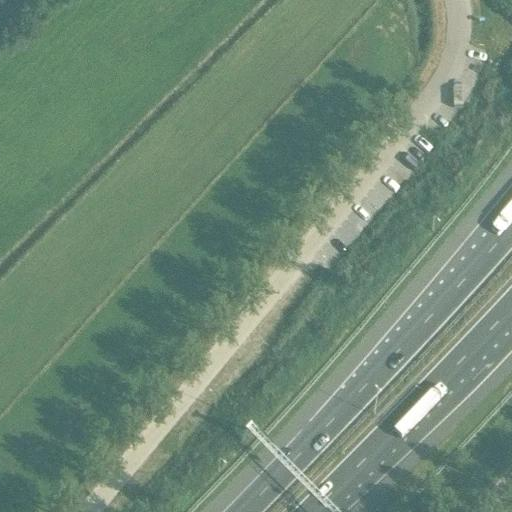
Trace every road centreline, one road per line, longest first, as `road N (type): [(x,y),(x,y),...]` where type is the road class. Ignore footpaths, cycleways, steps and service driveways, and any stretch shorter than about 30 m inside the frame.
road 1 (unclassified): [(87,511),(430,100),(457,47),(458,0)]
road 2 (motorway): [(511,227),(242,511)]
road 3 (motorway): [(312,511),(511,303)]
